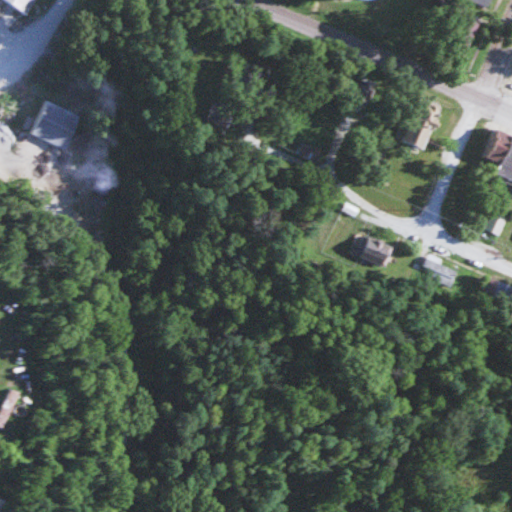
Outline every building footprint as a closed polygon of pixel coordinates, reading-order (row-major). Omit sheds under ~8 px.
[(3,0),(30,14),(37,0),(3,0)] [(476,21),(462,17),(454,45),(468,49),(476,21)] [(419,97),(400,137),(422,148),(442,108),(419,97)] [(28,133),(62,148),(77,115),(42,99),(28,133)] [(494,176),(511,182),(511,191),(511,193),(511,192),(511,136),(497,132),(488,158),(499,162),(494,176)] [(420,266),(431,271),(428,277),(446,286),(455,269),(426,254),(420,266)]
